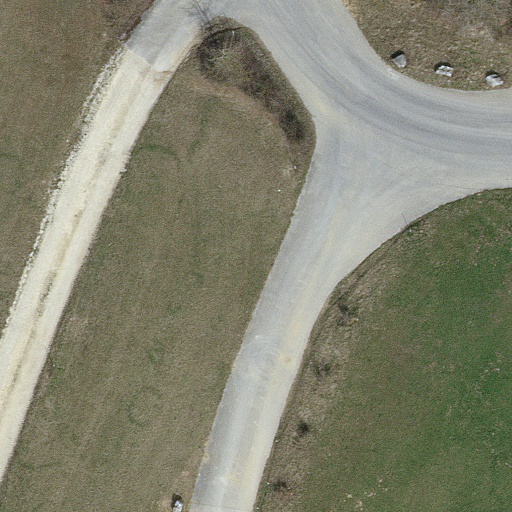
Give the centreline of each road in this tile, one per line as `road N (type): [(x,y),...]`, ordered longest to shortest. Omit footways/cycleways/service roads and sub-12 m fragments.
road 1 (track): [(0,417),(67,233),(129,95),(186,0)]
road 2 (track): [(221,511),(372,104)]
